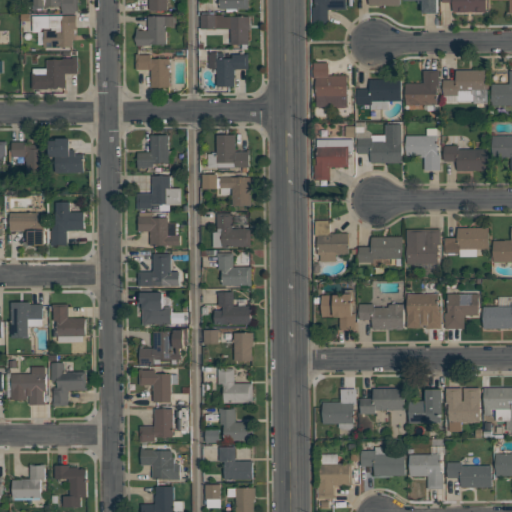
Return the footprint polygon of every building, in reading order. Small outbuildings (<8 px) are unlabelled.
[(78,0),(78,11),(77,11),(77,13),(63,13),(63,10),(62,10),(62,7),(46,7),(46,5),(34,5),(33,0),(78,0)] [(167,0),(168,10),(150,10),(149,0),(167,0)] [(249,0),(249,9),(220,9),(220,0),(249,0)] [(315,0),(347,0),(347,10),(329,10),(329,23),(313,23),(313,6),(316,6),(315,0)] [(438,0),(438,13),(423,13),(423,2),(418,2),(418,0),(438,0)] [(443,0),(486,0),(486,11),(453,12),(453,2),(443,2),(443,0)] [(511,0),(491,0),(493,0),(509,0),(510,13),(511,12),(511,0)] [(32,16),(77,15),(77,30),(75,30),(75,40),(72,40),(73,47),(45,48),(45,31),(33,32),(32,16)] [(148,16),(166,15),(166,44),(151,44),(151,45),(137,46),(137,27),(139,27),(139,30),(149,30),(148,16)] [(231,16),(251,16),(251,44),(232,44),(231,16)] [(218,58),(234,58),(233,54),(249,53),(249,69),(235,69),(235,86),(218,86),(218,58)] [(137,54),(140,54),(151,54),(151,58),(170,58),(171,87),(152,87),(152,69),(137,69),(137,54)] [(73,57),(78,57),(79,74),(66,74),(66,88),(48,88),(48,89),(32,89),(32,73),(34,73),(33,68),(47,68),(47,59),(63,59),(63,58),(73,58),(73,57)] [(314,62),(329,62),(329,76),(348,75),(348,107),(317,107),(317,77),(314,77),(314,62)] [(456,70),(487,69),(488,103),(474,104),(474,94),(472,94),(472,91),(458,91),(458,95),(443,96),(443,80),(456,80),(456,70)] [(424,70),(439,70),(439,85),(437,85),(438,105),(406,106),(406,83),(424,83),(424,70)] [(510,70),(511,70),(511,105),(492,105),(492,84),(510,83),(510,70)] [(370,78),(401,78),(402,100),(371,101),(371,104),(357,105),(357,88),(370,88),(370,78)] [(358,138),(373,138),(373,141),(386,140),(386,124),(402,124),(403,162),(371,163),(371,153),(358,153),(358,138)] [(217,135),(235,134),(235,152),(250,152),(250,167),(236,167),(236,162),(218,162),(217,135)] [(407,135),(438,134),(438,154),(440,154),(440,170),(425,170),(425,156),(407,157),(407,135)] [(151,135),(169,135),(169,164),(154,164),(154,167),(138,167),(138,152),(152,152),(151,135)] [(511,156),(493,156),(493,135),(511,135),(511,156)] [(57,138),(72,138),(72,149),(77,149),(77,154),(84,154),(84,172),(56,172),(56,155),(50,155),(50,140),(57,140),(57,138)] [(12,141),(26,141),(26,145),(42,145),(43,173),(27,173),(27,156),(12,157),(12,141)] [(317,146),(348,145),(349,166),(331,167),(331,179),(316,179),(315,164),(317,164),(317,146)] [(459,146),(459,148),(489,148),(489,171),(457,171),(457,161),(444,161),(444,146),(459,146)] [(153,176),(171,175),(171,188),(182,187),(182,204),(152,205),(152,209),(138,209),(137,193),(153,193),(153,176)] [(221,177),(253,177),(253,206),(233,206),(233,188),(221,188),(221,177)] [(56,202),(71,202),(71,212),(85,211),(85,230),(68,230),(68,246),(53,246),(52,223),(57,223),(56,202)] [(11,212),(39,212),(39,230),(46,230),(46,245),(28,245),(28,230),(11,231),(11,212)] [(217,212),(234,212),(234,228),(252,227),(252,246),(214,247),(214,232),(218,232),(217,212)] [(139,216),(153,216),(153,218),(168,217),(168,235),(181,235),(181,246),(151,246),(151,231),(139,231),(139,216)] [(316,220),(331,220),(331,233),(349,233),(349,253),(319,253),(318,235),(316,235),(316,220)] [(458,228),(489,227),(489,248),(460,249),(460,252),(446,252),(446,237),(458,237),(458,228)] [(407,229),(441,229),(441,244),(439,244),(439,262),(407,263),(407,229)] [(372,236),(402,236),(403,258),(374,259),(374,262),(360,262),(359,247),(372,246),(372,236)] [(511,261),(494,262),(493,240),(511,240),(511,261)] [(218,253),(234,252),(234,267),(252,267),(252,286),(222,286),(222,269),(219,269),(218,253)] [(153,253),(172,253),(172,271),(179,271),(180,285),(139,286),(139,271),(154,270),(153,253)] [(139,292),(164,291),(164,307),(172,307),(172,323),(143,324),(143,306),(139,306),(139,292)] [(219,291),(234,291),(235,305),(252,305),(252,323),(215,324),(215,310),(223,310),(223,306),(219,306),(219,291)] [(408,293),(439,293),(439,306),(442,306),(442,329),(427,329),(427,325),(424,325),(424,328),(408,328),(408,293)] [(448,294),(479,293),(480,315),(465,316),(465,328),(446,328),(445,313),(448,313),(448,294)] [(322,294),(353,294),(353,313),(356,313),(356,329),(340,329),(340,317),(322,317),(322,294)] [(11,302),(31,301),(31,304),(43,304),(44,319),(29,319),(29,338),(12,338),(11,302)] [(54,303),(69,303),(69,318),(86,318),(86,335),(58,335),(58,320),(54,320),(54,303)] [(360,303),(375,303),(375,307),(390,307),(390,304),(404,304),(405,328),(373,329),(373,319),(360,319),(360,303)] [(483,307),(511,306),(511,328),(484,328),(483,307)] [(154,331),(172,331),(173,354),(175,354),(174,329),(188,329),(189,345),(185,345),(185,348),(181,349),(181,360),(160,360),(160,363),(140,364),(140,348),(154,348),(154,331)] [(205,344),(219,343),(219,329),(205,330),(205,344)] [(235,333),(254,332),(254,345),(253,345),(253,360),(235,360),(235,333)] [(52,362),(68,362),(68,371),(87,370),(88,390),(69,390),(70,405),(55,406),(54,389),(58,389),(58,380),(53,381),(52,362)] [(13,373),(32,373),(32,366),(47,366),(47,391),(45,391),(45,404),(30,404),(30,395),(28,395),(28,399),(13,399),(13,373)] [(219,368),(235,368),(235,383),(253,383),(253,402),(224,402),(224,384),(219,384),(219,368)] [(139,369),(156,369),(156,373),(172,373),(172,402),(154,402),(154,384),(140,384),(139,369)] [(447,388),(462,387),(462,401),(465,401),(465,387),(480,387),(481,421),(462,422),(462,429),(450,430),(450,404),(447,404),(447,388)] [(484,387),(511,387),(511,421),(497,421),(496,409),(491,409),(491,415),(485,415),(484,387)] [(342,388),(357,388),(357,404),(355,404),(355,423),(323,423),(323,402),(342,402),(342,388)] [(374,388),(405,388),(405,409),(376,409),(376,414),(360,414),(360,398),(374,398),(374,388)] [(427,389),(443,389),(443,412),(441,412),(441,423),(409,423),(409,400),(427,400),(427,389)] [(220,408),(236,407),(236,422),(250,421),(251,443),(225,443),(224,424),(220,424),(220,408)] [(155,409),(174,408),(174,437),(156,437),(156,442),(140,442),(140,426),(155,426),(155,409)] [(219,447),(236,446),(236,461),(253,461),(253,479),(225,479),(225,461),(220,461),(219,447)] [(140,447),(156,447),(156,450),(172,450),(172,457),(175,457),(175,464),(180,464),(180,479),(153,479),(152,464),(140,465),(140,447)] [(362,450),(376,450),(376,454),(406,453),(406,475),(375,476),(374,465),(362,466),(362,450)] [(496,453),(511,453),(511,475),(496,475),(496,453)] [(443,473),(444,488),(428,488),(428,475),(410,475),(410,454),(441,454),(442,473),(443,473)] [(448,462),(462,462),(463,465),(492,465),(492,487),(460,487),(460,477),(448,477),(448,462)] [(321,463),(352,463),(352,484),(334,484),(334,498),(319,498),(319,482),(321,482),(321,463)] [(31,464),(46,464),(46,479),(42,479),(42,499),(13,500),(13,479),(31,479),(31,464)] [(55,465),(70,465),(70,467),(79,467),(79,469),(87,469),(87,496),(81,496),(81,506),(64,507),(63,495),(70,495),(70,478),(55,479),(55,465)] [(206,484),(207,508),(222,507),(221,484),(206,484)] [(141,511),(141,504),(155,504),(155,495),(156,495),(156,486),(174,486),(175,501),(183,501),(183,511),(141,511)] [(236,511),(236,487),(256,487),(256,501),(255,501),(255,511),(236,511)]
